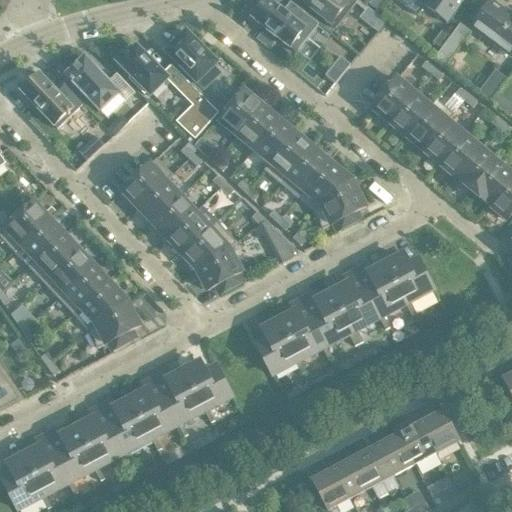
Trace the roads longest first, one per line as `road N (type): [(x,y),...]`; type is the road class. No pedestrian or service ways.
road 1 (residential): [(196,0),(437,204)]
road 2 (residential): [(205,326),(0,101)]
road 3 (residential): [(205,326),(437,204)]
road 4 (residential): [(0,438),(205,326)]
road 5 (residential): [(177,0),(38,36)]
